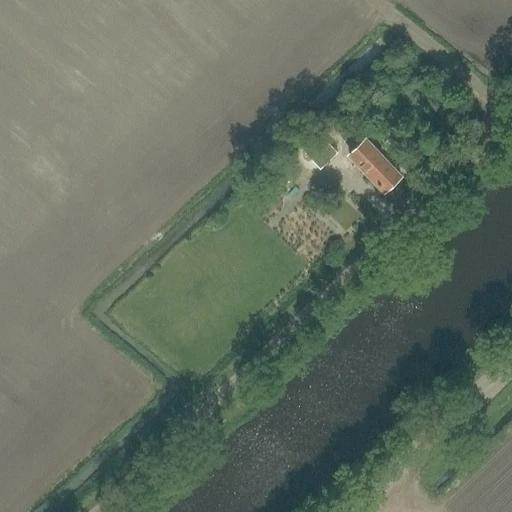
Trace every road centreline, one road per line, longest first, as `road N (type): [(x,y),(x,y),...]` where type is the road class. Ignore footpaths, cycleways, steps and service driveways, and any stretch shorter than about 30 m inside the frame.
road 1 (track): [(511,132),(106,511)]
road 2 (unclassified): [(347,511),(511,355)]
